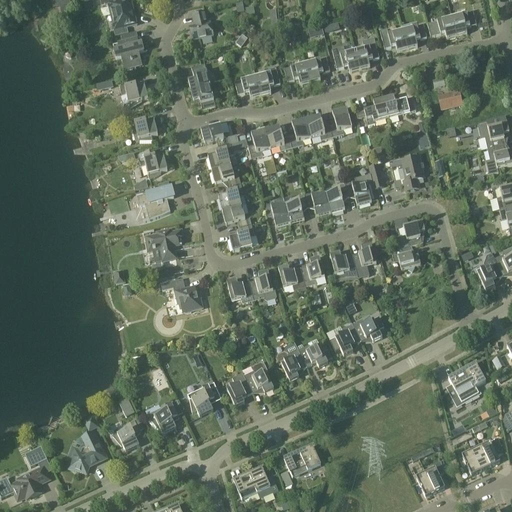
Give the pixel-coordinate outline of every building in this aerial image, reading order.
[(99,0),(101,8),(108,7),(114,32),(137,27),(132,7),(129,6),(122,7),(121,2),(113,4),(112,0),(99,0)] [(242,3),(235,5),(237,13),(244,12),(242,3)] [(253,8),(245,10),(247,18),(254,16),(253,8)] [(189,30),(192,43),(213,38),(210,25),(207,25),(205,14),(192,17),(194,28),(189,30)] [(452,20),(457,39),(467,36),(465,31),(476,28),(473,14),(452,20)] [(447,42),(457,39),(452,20),(427,26),(431,40),(445,36),(447,42)] [(402,33),(407,52),(417,49),(416,43),(427,40),(423,27),(402,33)] [(397,55),(407,52),(402,33),(388,36),(387,32),(380,33),(385,52),(396,49),(397,55)] [(141,67),(139,56),(144,54),(140,40),(136,41),(134,34),(121,38),(123,45),(113,47),(116,61),(122,60),(125,72),(141,67)] [(355,53),(360,72),(370,70),(368,64),(379,61),(374,41),(362,44),(364,51),(355,53)] [(350,75),(360,72),(355,53),(345,56),(343,49),(332,52),(337,72),(348,69),(350,75)] [(305,66),(310,85),(320,83),(319,77),(330,74),(326,60),(305,66)] [(300,88),(310,85),(305,66),(284,72),(287,85),(298,82),(300,88)] [(191,93),(210,88),(205,67),(191,70),(194,81),(188,83),(191,93)] [(256,79),(261,98),(271,96),(269,90),(280,87),(276,69),(264,72),(265,77),(256,79)] [(415,81),(426,78),(424,69),(413,71),(415,81)] [(251,101),(261,98),(256,79),(234,85),(238,98),(249,95),(251,101)] [(434,90),(445,88),(443,80),(432,82),(434,90)] [(142,105),(141,103),(148,101),(144,87),(133,90),(131,83),(119,87),(122,98),(126,97),(130,111),(131,111),(142,105)] [(113,90),(112,84),(95,87),(97,94),(113,90)] [(216,109),(210,88),(191,93),(193,103),(199,102),(202,113),(216,109)] [(459,93),(437,98),(441,113),(463,108),(459,93)] [(383,102),(388,121),(416,114),(412,100),(395,105),(394,99),(383,102)] [(367,127),(388,121),(383,102),(373,104),(375,110),(356,115),(357,122),(365,119),(367,127)] [(329,128),(332,141),(344,138),(342,133),(352,131),(347,111),(332,115),(335,127),(329,128)] [(306,122),(311,141),(320,139),(321,144),(332,141),(329,128),(323,130),(320,118),(306,122)] [(153,144),(151,139),(158,137),(154,122),(143,125),(141,119),(128,122),(131,134),(133,134),(136,145),(140,144),(152,144),(153,144)] [(295,137),(289,139),(292,151),(303,148),(302,144),(311,141),(306,122),(292,126),(295,137)] [(487,152),(506,147),(503,137),(509,135),(507,125),(487,130),(486,126),(477,128),(480,141),(485,140),(487,152)] [(218,150),(230,147),(227,135),(223,137),(220,127),(201,132),(205,147),(216,144),(218,150)] [(265,133),(270,152),(279,150),(281,154),(292,151),(289,139),(283,141),(279,129),(265,133)] [(453,130),(446,132),(448,139),(455,137),(453,130)] [(261,154),(270,152),(265,133),(251,136),(254,148),(248,150),(249,154),(251,162),(263,159),(261,154)] [(428,137),(418,138),(420,148),(430,146),(428,137)] [(208,159),(211,173),(231,168),(228,159),(233,158),(230,147),(218,150),(219,156),(208,159)] [(511,157),(508,158),(506,147),(487,152),(490,163),(485,164),(489,178),(498,176),(497,172),(511,167),(511,157)] [(161,176),(161,174),(167,173),(164,158),(152,161),(150,155),(138,158),(141,170),(146,168),(149,183),(150,182),(161,176)] [(403,184),(406,194),(419,191),(417,182),(424,180),(422,170),(423,170),(422,167),(421,167),(419,160),(402,164),(406,184),(403,184)] [(443,162),(435,164),(439,180),(446,178),(443,162)] [(227,184),(228,190),(241,187),(238,176),(233,177),(231,168),(211,173),(215,187),(227,184)] [(370,177),(372,185),(375,195),(384,192),(378,169),(369,171),(370,177)] [(344,187),(348,199),(354,198),(357,209),(371,205),(366,186),(372,185),(370,177),(355,181),(356,184),(344,187)] [(134,185),(135,192),(148,189),(147,182),(134,185)] [(218,200),(222,214),(242,209),(239,200),(244,198),(241,187),(228,190),(230,196),(218,200)] [(334,194),(325,197),(331,216),(345,213),(342,201),(348,199),(344,187),(333,190),(334,194)] [(499,213),(511,209),(511,187),(499,191),(501,200),(497,201),(499,213)] [(174,200),(173,198),(171,190),(136,199),(139,209),(145,208),(149,223),(154,221),(159,219),(165,217),(167,216),(170,215),(170,214),(167,202),(174,200)] [(315,195),(304,198),(307,210),(313,208),(316,220),(331,216),(325,197),(317,199),(315,195)] [(294,205),(285,207),(290,227),(304,223),(301,212),(307,210),(304,198),(293,200),(294,205)] [(290,227),(285,207),(283,202),(274,204),(275,205),(263,208),(266,221),(273,219),(276,231),(290,227)] [(237,225),(239,231),(252,228),(249,216),(244,218),(242,209),(222,214),(226,228),(237,225)] [(511,209),(499,213),(502,224),(507,223),(509,232),(511,231),(511,209)] [(409,249),(409,250),(422,246),(419,235),(425,234),(422,224),(403,229),(405,238),(401,239),(404,250),(404,251),(409,249)] [(254,239),(252,228),(239,231),(241,237),(229,240),(233,255),(259,248),(256,239),(254,239)] [(157,238),(146,240),(148,254),(153,252),(156,264),(163,263),(163,265),(176,262),(173,249),(181,247),(179,240),(178,234),(172,235),(171,232),(156,235),(157,238)] [(495,246),(489,248),(492,256),(498,253),(495,246)] [(352,258),(357,278),(368,273),(367,269),(376,266),(371,247),(361,249),(363,255),(352,258)] [(412,260),(409,250),(409,249),(404,251),(404,250),(391,254),(394,265),(399,264),(401,273),(420,268),(418,258),(412,260)] [(494,261),(502,279),(511,273),(511,250),(504,255),(505,257),(494,261)] [(345,279),(357,278),(352,258),(341,261),(340,255),(330,258),(336,282),(345,279)] [(300,272),(305,290),(316,287),(315,282),(324,280),(319,261),(310,263),(311,269),(300,272)] [(492,283),(502,279),(494,261),(483,266),(485,271),(477,275),(485,293),(494,289),(492,283)] [(306,293),(305,290),(300,272),(290,275),(288,269),(278,271),(283,291),(293,288),(294,294),(306,293)] [(117,287),(125,285),(122,272),(114,273),(117,287)] [(249,285),(254,304),(264,301),(265,303),(267,304),(276,302),(277,300),(275,292),(273,293),(268,274),(258,277),(260,282),(249,285)] [(178,282),(161,286),(162,293),(173,291),(177,308),(179,307),(180,313),(182,312),(183,316),(185,316),(186,316),(192,315),(191,314),(204,311),(201,301),(198,301),(197,296),(195,288),(185,290),(180,291),(178,282)] [(242,307),(254,304),(249,285),(238,288),(237,282),(227,285),(232,304),(241,302),(242,307)] [(132,297),(130,290),(129,286),(122,288),(125,299),(132,297)] [(372,299),(370,290),(363,292),(365,300),(372,299)] [(178,314),(176,305),(167,307),(170,317),(178,314)] [(353,306),(346,309),(349,317),(357,313),(353,306)] [(352,327),(360,344),(370,339),(373,345),(382,340),(378,332),(384,330),(379,319),(365,326),(363,322),(352,327)] [(285,325),(275,327),(277,332),(278,331),(279,334),(287,332),(285,325)] [(350,349),(360,344),(352,327),(341,332),(341,330),(326,337),(334,354),(340,351),(343,358),(353,354),(350,349)] [(298,353),(306,370),(316,365),(319,370),(328,366),(327,364),(332,361),(327,350),(321,352),(319,348),(311,352),(309,348),(298,353)] [(296,375),(306,370),(298,353),(289,357),(283,355),(276,359),(276,361),(280,369),(282,368),(289,384),(299,380),(296,375)] [(243,376),(252,396),(262,391),(265,396),(274,392),(266,376),(268,375),(264,367),(260,366),(254,369),(251,375),(244,378),(243,376)] [(481,395),(478,389),(486,384),(475,366),(448,381),(451,386),(446,388),(457,409),(481,395)] [(242,400),(252,396),(243,376),(232,381),(235,388),(227,392),(235,410),(245,406),(242,400)] [(209,404),(220,399),(214,385),(187,398),(189,402),(190,403),(192,415),(192,416),(197,413),(200,420),(213,413),(209,404)] [(172,406),(146,418),(150,422),(158,432),(160,431),(163,437),(176,431),(172,422),(178,419),(172,406)] [(496,408),(486,414),(489,420),(497,416),(496,408)] [(132,410),(124,413),(127,419),(134,415),(132,410)] [(89,435),(99,430),(93,419),(83,423),(89,435)] [(123,449),(126,455),(139,448),(134,438),(140,435),(135,423),(124,428),(126,433),(113,439),(113,440),(121,449),(123,449)] [(452,434),(454,439),(465,434),(463,429),(452,434)] [(72,449),(68,460),(71,461),(72,461),(72,463),(72,464),(71,464),(71,465),(71,466),(71,467),(71,468),(72,469),(72,470),(73,471),(74,472),(75,472),(75,473),(76,473),(78,473),(87,477),(90,468),(94,466),(95,467),(106,462),(94,436),(85,440),(83,441),(85,446),(86,448),(81,451),(81,452),(79,451),(72,449)] [(481,450),(490,469),(499,464),(497,458),(503,456),(499,441),(481,450)] [(284,461),(292,480),(321,468),(312,448),(284,461)] [(41,450),(32,454),(38,466),(47,462),(41,450)] [(481,450),(472,454),(481,473),(490,469),(481,450)] [(471,478),(481,473),(472,454),(462,458),(471,478)] [(426,476),(435,495),(444,490),(438,478),(443,476),(441,466),(434,469),(435,471),(426,476)] [(22,482),(11,488),(10,484),(9,485),(8,482),(0,485),(0,498),(1,502),(14,496),(18,504),(26,500),(27,502),(42,494),(39,487),(49,482),(43,469),(21,480),(22,482)] [(242,502),(256,496),(259,502),(262,500),(264,503),(273,499),(272,496),(277,494),(271,479),(266,481),(262,470),(233,483),(242,502)] [(281,476),(284,483),(289,480),(287,474),(281,476)] [(425,499),(435,495),(426,476),(416,480),(425,499)]
